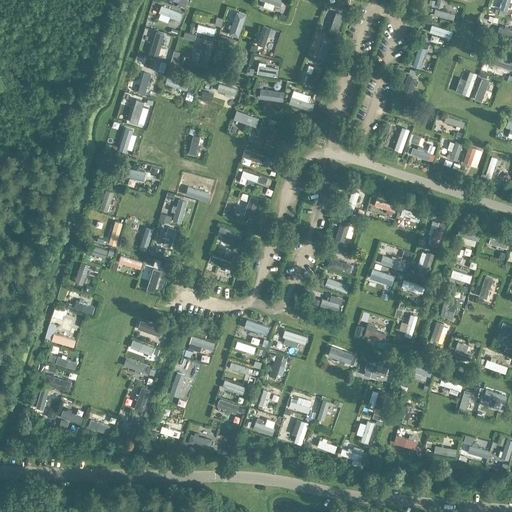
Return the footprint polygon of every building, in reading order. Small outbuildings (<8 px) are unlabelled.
[(506,10),(509,0),(501,0),(500,8),(506,10)] [(158,14),(179,20),(181,12),(160,6),(158,14)] [(236,12),(227,34),(235,37),(244,15),(236,12)] [(342,15),(334,12),(328,31),(335,34),(342,15)] [(196,30),(213,35),(214,29),(198,24),(196,30)] [(270,30),(262,27),(256,44),(264,47),(270,30)] [(432,27),(431,34),(449,37),(450,30),(432,27)] [(497,35),(511,39),(511,31),(499,28),(497,35)] [(148,54),(157,56),(164,35),(155,32),(148,54)] [(221,35),(220,40),(232,45),(234,40),(221,35)] [(331,39),(324,37),(316,58),(324,61),(331,39)] [(210,44),(202,42),(197,64),(205,66),(210,44)] [(426,59),(421,58),(424,48),(417,46),(412,65),(423,68),(426,59)] [(174,52),(170,63),(176,65),(179,53),(174,52)] [(490,63),(511,70),(511,62),(493,56),(490,63)] [(322,68),(314,65),(308,84),(316,87),(322,68)] [(278,68),(258,66),(257,74),(277,76),(278,68)] [(461,93),(469,96),(477,74),(469,71),(461,93)] [(137,93),(144,95),(151,75),(143,73),(137,93)] [(188,84),(166,77),(164,85),(185,91),(188,84)] [(482,102),(489,82),(480,79),(473,99),(482,102)] [(237,89),(217,83),(215,90),(234,96),(237,89)] [(283,91),(260,88),(259,98),(282,101),(283,91)] [(211,101),(213,95),(203,92),(201,98),(211,101)] [(188,93),(185,100),(191,101),(194,95),(188,93)] [(310,109),(312,103),(291,97),(289,103),(310,109)] [(130,119),(136,120),(141,104),(134,102),(130,119)] [(207,111),(201,109),(197,124),(203,126),(207,111)] [(437,110),(434,118),(442,121),(444,112),(437,110)] [(258,120),(237,113),(235,119),(256,126),(258,120)] [(443,122),(462,128),(464,122),(445,116),(443,122)] [(233,119),(231,125),(239,128),(241,121),(233,119)] [(394,151),(400,153),(407,129),(401,127),(394,151)] [(119,151),(126,153),(133,130),(125,128),(119,151)] [(281,130),(272,128),(265,150),(274,153),(281,130)] [(413,135),(410,142),(418,145),(420,137),(413,135)] [(188,153),(195,155),(200,140),(193,137),(188,153)] [(449,159),(456,161),(461,144),(454,142),(449,159)] [(463,163),(470,165),(475,148),(468,146),(463,163)] [(412,147),(410,154),(428,160),(430,153),(412,147)] [(155,151),(143,150),(141,163),(164,165),(165,157),(154,156),(155,151)] [(243,153),(241,161),(257,164),(259,156),(243,153)] [(484,176),(490,178),(496,158),(490,156),(484,176)] [(123,169),(122,176),(143,180),(145,172),(123,169)] [(237,177),(260,184),(262,178),(239,170),(237,177)] [(209,193),(188,187),(186,196),(207,202),(209,193)] [(273,188),(267,187),(265,194),(271,196),(273,188)] [(101,209),(108,211),(113,193),(106,191),(101,209)] [(351,215),(358,193),(351,191),(344,213),(351,215)] [(251,216),(257,200),(248,197),(244,208),(236,205),(235,210),(251,216)] [(397,205),(375,199),(373,205),(395,212),(397,205)] [(178,200),(172,221),(180,223),(186,202),(178,200)] [(421,214),(402,209),(400,215),(419,221),(421,214)] [(172,217),(161,214),(159,221),(170,224),(172,217)] [(428,214),(425,226),(431,227),(434,216),(428,214)] [(221,227),(241,230),(242,222),(223,219),(221,227)] [(114,220),(108,243),(115,245),(122,223),(114,220)] [(342,246),(349,223),(340,221),(334,243),(342,246)] [(439,244),(445,224),(438,222),(432,242),(439,244)] [(168,227),(163,246),(170,248),(175,229),(168,227)] [(479,234),(459,228),(457,235),(477,241),(479,234)] [(150,238),(131,233),(129,240),(149,245),(150,238)] [(216,244),(238,250),(240,243),(218,236),(216,244)] [(489,238),(488,243),(506,249),(508,243),(489,238)] [(89,245),(86,253),(105,258),(108,250),(89,245)] [(325,246),(322,254),(331,257),(334,249),(325,246)] [(456,248),(454,254),(461,257),(463,251),(456,248)] [(434,255),(426,253),(420,273),(428,275),(434,255)] [(210,254),(207,262),(223,268),(226,261),(210,254)] [(119,263),(140,269),(142,262),(121,256),(119,263)] [(380,264),(403,270),(405,262),(382,256),(380,264)] [(147,258),(145,264),(153,266),(155,260),(147,258)] [(351,265),(330,259),(327,268),(348,274),(351,265)] [(75,282),(83,284),(88,265),(80,263),(75,282)] [(153,293),(160,271),(153,269),(146,291),(153,293)] [(369,278),(390,284),(393,275),(372,269),(369,278)] [(451,276),(469,283),(472,276),(453,270),(451,276)] [(479,294),(487,297),(493,279),(485,277),(479,294)] [(349,285),(327,278),(324,286),(347,293),(349,285)] [(421,295),(423,288),(402,281),(399,288),(421,295)] [(339,304),(322,300),(319,308),(337,313),(339,304)] [(95,306),(75,301),(73,308),(94,313),(95,306)] [(450,320),(456,304),(449,302),(444,318),(450,320)] [(65,308),(55,305),(52,312),(63,316),(65,308)] [(470,315),(485,319),(487,308),(479,306),(478,311),(471,309),(470,315)] [(417,317),(409,315),(402,335),(409,338),(417,317)] [(65,317),(62,334),(71,336),(74,319),(65,317)] [(244,327),(265,334),(268,327),(247,320),(244,327)] [(435,320),(432,338),(441,339),(444,322),(435,320)] [(138,331),(158,336),(160,328),(140,322),(138,331)] [(377,339),(379,331),(359,325),(357,333),(377,339)] [(304,344),(306,337),(285,329),(282,337),(304,344)] [(75,339),(54,334),(52,340),(73,346),(75,339)] [(189,337),(187,343),(205,348),(206,342),(189,337)] [(153,346),(133,340),(130,349),(151,354),(153,346)] [(234,348),(253,354),(255,348),(236,342),(234,348)] [(455,350),(452,355),(468,362),(471,356),(465,354),(467,347),(457,343),(455,350)] [(487,350),(482,353),(484,357),(496,351),(493,345),(486,348),(487,350)] [(349,364),(352,354),(331,347),(328,357),(349,364)] [(283,358),(275,356),(270,377),(277,379),(283,358)] [(76,362),(56,357),(54,364),(74,369),(76,362)] [(125,367),(143,372),(145,365),(127,360),(125,367)] [(485,360),(483,367),(505,374),(507,368),(485,360)] [(364,371),(384,377),(387,368),(366,362),(364,371)] [(228,369),(247,374),(249,368),(230,363),(228,369)] [(411,371),(430,376),(432,370),(413,364),(411,371)] [(147,368),(145,373),(153,376),(155,371),(147,368)] [(284,381),(287,371),(282,369),(279,380),(284,381)] [(179,397),(185,375),(177,373),(170,395),(179,397)] [(48,376),(45,383),(66,391),(68,383),(48,376)] [(439,385),(460,391),(462,385),(441,379),(439,385)] [(221,389),(242,394),(245,387),(224,381),(221,389)] [(149,390),(141,387),(134,410),(143,412),(149,390)] [(34,407),(42,410),(50,391),(42,388),(34,407)] [(505,395),(485,389),(483,396),(504,402),(505,395)] [(258,405),(265,407),(269,392),(262,390),(258,405)] [(385,393),(378,391),(372,411),(380,413),(385,393)] [(465,413),(471,392),(464,391),(458,411),(465,413)] [(478,413),(488,416),(492,401),(483,398),(478,413)] [(238,405),(218,400),(216,407),(236,412),(238,405)] [(321,400),(316,418),(323,420),(328,402),(321,400)] [(310,407),(289,401),(288,408),(308,413),(310,407)] [(407,424),(413,405),(408,404),(402,423),(407,424)] [(49,410),(47,418),(53,419),(55,412),(49,410)] [(59,418),(80,426),(83,419),(62,411),(59,418)] [(148,411),(144,417),(148,420),(152,415),(148,411)] [(132,417),(126,435),(134,437),(139,419),(132,417)] [(89,420),(86,428),(107,435),(110,426),(89,420)] [(61,421),(59,427),(67,430),(69,424),(61,421)] [(307,423),(301,421),(294,443),(301,444),(307,423)] [(366,421),(361,441),(368,443),(373,423),(366,421)] [(274,428),(254,422),(252,429),(272,435),(274,428)] [(180,432),(161,427),(159,433),(179,438),(180,432)] [(212,441),(190,435),(188,441),(210,447),(212,441)] [(417,441),(396,435),(394,442),(415,448),(417,441)] [(463,442),(472,444),(474,438),(465,435),(463,442)] [(511,440),(505,439),(500,458),(508,460),(511,444),(511,440)] [(336,445),(319,440),(317,447),(334,452),(336,445)] [(434,446),(433,452),(455,456),(456,449),(434,446)] [(469,446),(467,453),(486,458),(488,451),(469,446)] [(362,455),(342,449),(340,456),(360,461),(362,455)]
